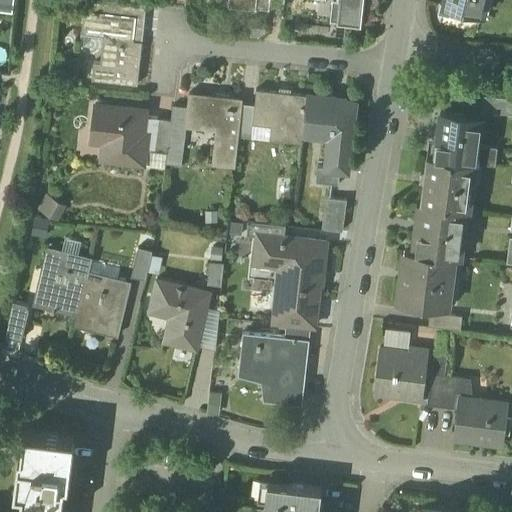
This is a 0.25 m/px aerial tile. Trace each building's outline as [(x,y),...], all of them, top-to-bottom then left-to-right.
[(0,0),(0,8),(12,9),(12,0),(0,0)] [(137,4),(100,0),(85,0),(84,11),(136,17),(137,4)] [(229,0),(229,7),(256,9),(256,8),(268,9),(269,0),(229,0)] [(283,0),(282,17),(301,19),(302,6),(295,5),(295,0),(283,0)] [(339,0),(337,23),(361,26),(363,0),(339,0)] [(445,0),(445,4),(479,12),(481,0),(445,0)] [(136,17),(84,11),(82,30),(106,33),(102,64),(93,63),(91,80),(137,84),(141,42),(133,42),(136,17)] [(307,95),(256,89),(255,104),(253,120),(254,120),(281,123),(279,140),(302,143),(303,129),(307,95)] [(242,100),(188,95),(187,108),(185,128),(186,128),(215,130),(212,164),(234,167),(238,136),(242,103),(242,100)] [(336,98),(307,95),(303,129),(332,132),(327,168),(327,170),(340,172),(349,172),(357,102),(336,100),(336,98)] [(511,98),(483,96),(482,112),(511,114),(511,98)] [(255,104),(242,103),(238,136),(252,137),(254,120),(253,120),(255,104)] [(147,110),(96,104),(94,125),(105,126),(102,161),(145,165),(148,134),(145,133),(147,110)] [(187,108),(174,107),(172,121),(169,139),(184,141),(186,128),(185,128),(187,108)] [(482,118),(441,113),(435,158),(476,163),(478,145),(482,118)] [(172,121),(158,120),(154,151),(168,152),(169,139),(172,121)] [(497,147),(478,145),(476,163),(496,165),(497,147)] [(435,158),(427,157),(421,204),(466,210),(470,210),(476,163),(435,158)] [(327,168),(318,167),(316,183),(339,185),(340,172),(327,170),(327,168)] [(347,200),(330,198),(330,199),(332,199),(330,215),(324,215),(322,229),(343,231),(347,200)] [(421,204),(417,204),(411,251),(455,257),(461,258),(466,210),(421,204)] [(258,239),(282,241),(284,226),(246,221),(244,237),(258,239)] [(282,241),(258,239),(255,265),(280,268),(274,320),(318,326),(328,247),(282,241)] [(152,252),(138,248),(131,278),(145,281),(152,252)] [(35,303),(76,312),(85,273),(89,259),(48,249),(35,303)] [(411,251),(405,251),(399,302),(448,308),(455,257),(411,251)] [(208,283),(221,284),(221,260),(209,260),(208,283)] [(88,262),(87,270),(118,275),(119,266),(88,262)] [(127,283),(85,273),(76,312),(73,327),(114,336),(127,283)] [(207,292),(154,279),(146,311),(168,316),(162,342),(193,350),(207,292)] [(213,343),(220,308),(207,306),(200,340),(213,343)] [(26,317),(12,313),(6,337),(21,340),(26,317)] [(460,316),(429,313),(427,327),(458,330),(460,316)] [(286,324),(284,333),(304,336),(305,327),(286,324)] [(310,337),(242,332),(239,375),(263,376),(261,405),(305,408),(310,337)] [(427,355),(378,349),(373,395),(421,401),(427,355)] [(507,401),(459,396),(454,441),(502,446),(507,401)] [(62,511),(77,436),(22,428),(9,511),(62,511)] [(263,511),(271,511),(274,511),(319,511),(322,487),(266,481),(263,511)] [(407,511),(472,511),(409,503),(407,511)]
